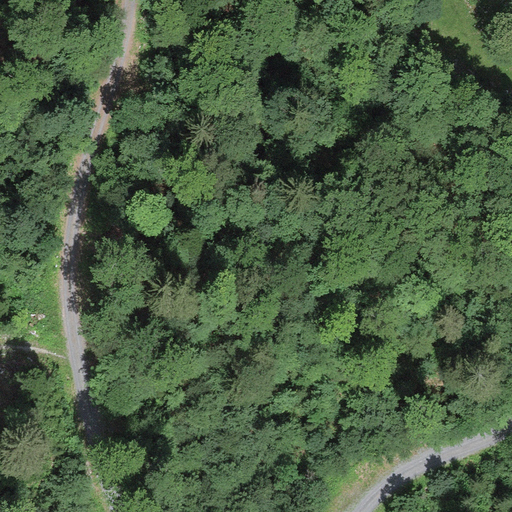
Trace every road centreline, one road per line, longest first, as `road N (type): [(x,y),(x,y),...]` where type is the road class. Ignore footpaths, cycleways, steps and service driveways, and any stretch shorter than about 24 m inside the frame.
road 1 (track): [(118,511),(83,453),(53,345),(108,117),(124,0)]
road 2 (track): [(511,417),(385,484),(364,511)]
